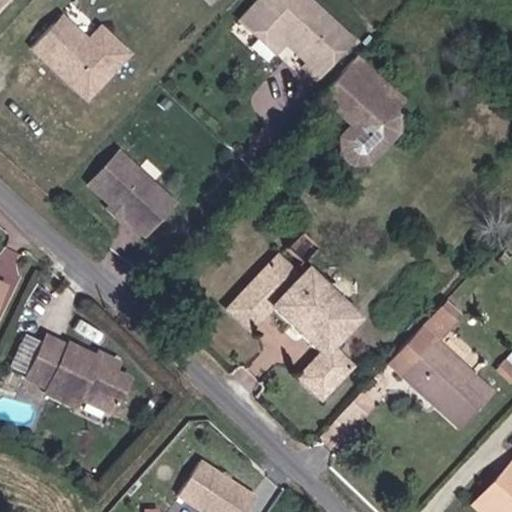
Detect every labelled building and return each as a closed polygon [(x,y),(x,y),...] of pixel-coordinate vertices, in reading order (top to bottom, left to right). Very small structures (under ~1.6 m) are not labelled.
[(259,31),(274,46),(278,42),(299,63),(293,70),(306,82),(342,42),(297,0),(251,0),(232,20),(252,39),(259,31)] [(57,9),(48,19),(68,36),(83,36),(57,9)] [(68,36),(48,19),(27,42),(84,92),(124,47),(97,22),(83,36),(68,36)] [(267,53),(274,46),(259,31),(252,39),(267,53)] [(332,138),(332,147),(374,100),(339,67),(311,99),(341,126),(332,138)] [(374,100),(332,147),(332,157),(345,167),(361,166),(390,133),(390,115),(374,100)] [(115,153),(86,186),(141,236),(170,203),(115,153)] [(329,334),(340,322),(348,313),(340,303),(337,284),(324,275),(293,269),(286,275),(265,256),(217,308),(239,328),(278,286),(329,334)] [(40,264),(31,275),(41,287),(52,276),(40,264)] [(436,299),(387,353),(458,418),(485,389),(431,339),(453,315),(436,299)] [(61,332),(41,321),(22,362),(40,371),(37,378),(66,392),(70,383),(102,399),(119,363),(101,353),(104,346),(87,337),(84,341),(63,329),(61,332)] [(357,339),(340,322),(329,334),(313,352),(332,369),(357,339)] [(209,511),(221,511),(243,481),(191,444),(165,481),(209,511)] [(511,511),(511,449),(466,496),(482,511),(511,511)]
